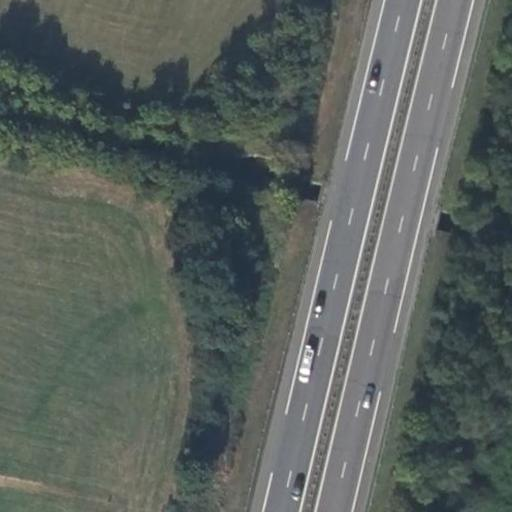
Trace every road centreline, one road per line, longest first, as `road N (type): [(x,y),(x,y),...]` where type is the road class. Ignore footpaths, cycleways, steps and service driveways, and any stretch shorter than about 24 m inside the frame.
road 1 (trunk): [(402,0),(282,511)]
road 2 (trunk): [(334,511),(453,0)]
